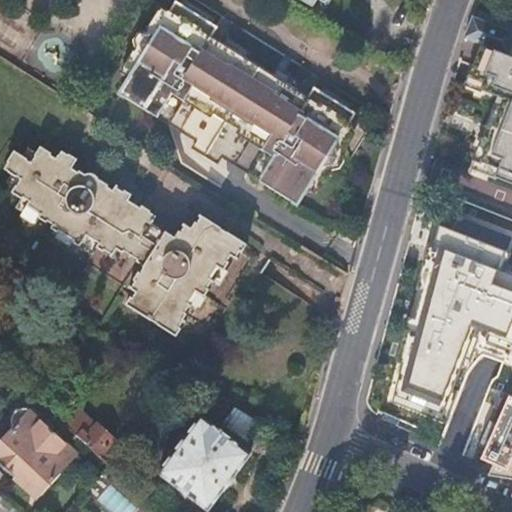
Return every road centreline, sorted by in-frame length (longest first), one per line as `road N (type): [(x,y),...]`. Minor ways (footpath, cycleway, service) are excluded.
road 1 (secondary): [(328,442),(450,0)]
road 2 (unknown): [(237,100),(246,119),(232,167),(235,187),(373,267)]
road 3 (residential): [(328,442),(491,511)]
